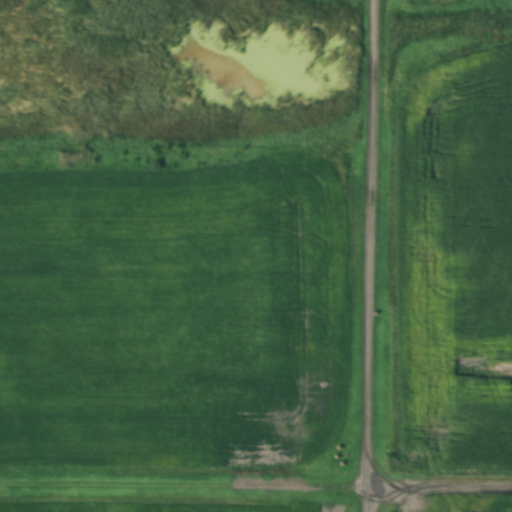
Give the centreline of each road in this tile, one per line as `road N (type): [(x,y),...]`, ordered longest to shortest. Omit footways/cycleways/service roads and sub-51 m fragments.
road 1 (residential): [(367,511),(374,0)]
road 2 (residential): [(511,486),(0,484)]
